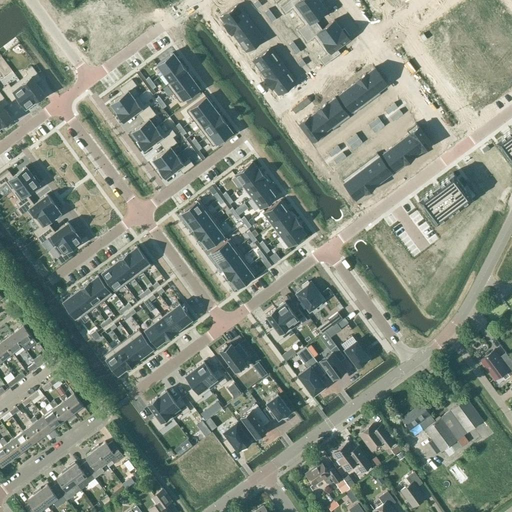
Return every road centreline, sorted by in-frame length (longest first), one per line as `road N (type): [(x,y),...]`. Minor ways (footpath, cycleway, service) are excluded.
road 1 (residential): [(198,0),(278,111),(373,42)]
road 2 (unclassified): [(265,473),(413,364)]
road 3 (residential): [(466,144),(326,248)]
road 4 (residential): [(413,364),(326,248)]
road 5 (residential): [(466,144),(443,138),(373,42)]
road 6 (residential): [(466,144),(464,120),(395,26)]
road 7 (residential): [(221,327),(140,214)]
road 8 (residential): [(140,214),(59,104)]
road 9 (residential): [(167,193),(86,84)]
road 10 (residential): [(90,81),(197,0)]
road 11 (residential): [(326,248),(221,327)]
road 12 (residential): [(0,490),(104,414)]
